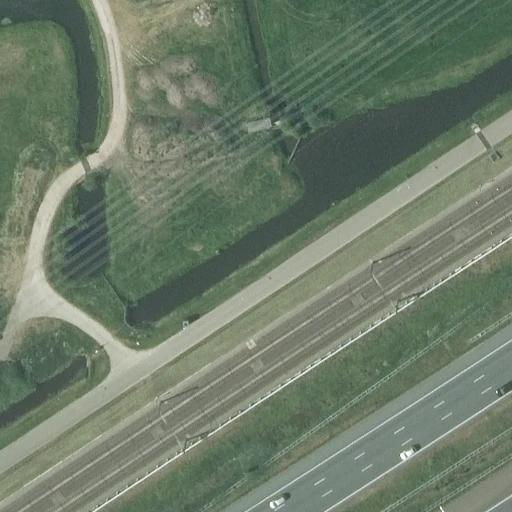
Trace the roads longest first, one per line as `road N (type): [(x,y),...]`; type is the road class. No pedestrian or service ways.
road 1 (unclassified): [(511,125),(0,466)]
road 2 (track): [(99,0),(121,149),(61,182),(36,300),(143,370)]
road 3 (motorway): [(511,369),(286,511)]
